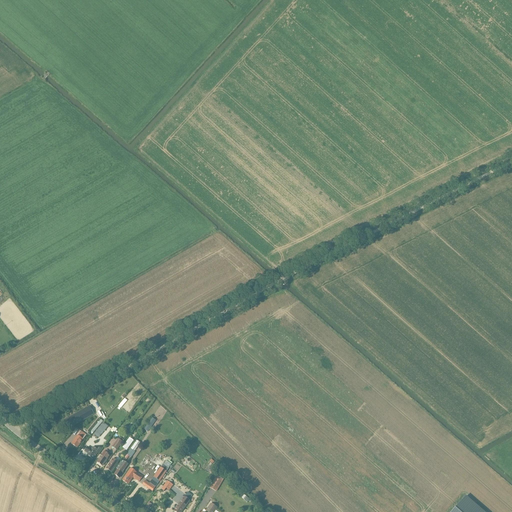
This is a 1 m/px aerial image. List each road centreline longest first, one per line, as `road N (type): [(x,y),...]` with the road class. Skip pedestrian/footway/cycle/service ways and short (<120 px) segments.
road 1 (unclassified): [(15,430),(511,161)]
road 2 (tertiary): [(129,511),(15,430)]
